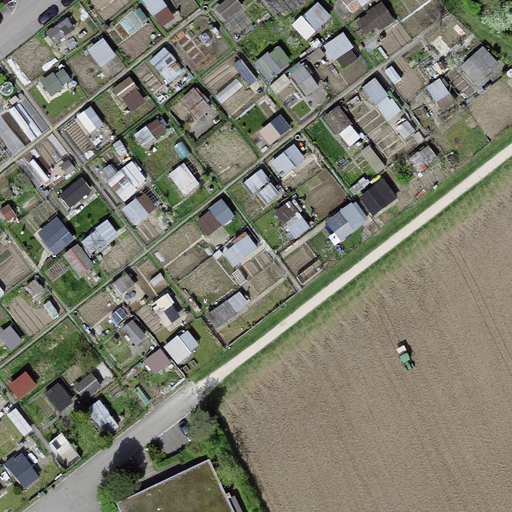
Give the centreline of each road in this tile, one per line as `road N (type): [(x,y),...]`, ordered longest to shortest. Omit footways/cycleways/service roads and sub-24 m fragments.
road 1 (track): [(511,149),(200,387)]
road 2 (unclassified): [(200,387),(64,494)]
